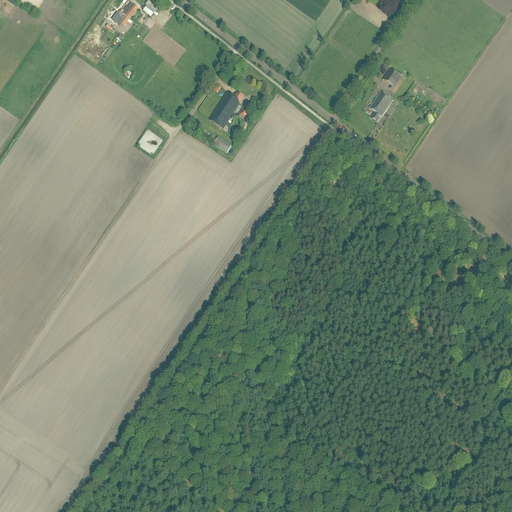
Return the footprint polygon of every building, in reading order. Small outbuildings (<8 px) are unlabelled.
[(161,12),(148,1),(145,6),(147,7),(143,12),(150,18),(153,15),(156,17),(161,12)] [(120,12),(129,19),(132,15),(133,16),(135,13),(138,9),(132,5),(129,9),(127,7),(123,12),(121,10),(120,12)] [(126,24),(129,19),(120,12),(118,14),(122,17),(120,20),(122,21),(120,24),(124,27),(126,24)] [(117,21),(112,18),(108,22),(110,23),(108,25),(107,25),(105,28),(111,32),(113,29),(111,28),(112,25),(113,26),(117,21)] [(402,78),(389,70),(382,80),(391,86),(389,89),(393,92),(402,78)] [(244,98),(236,93),(233,98),(227,94),(209,122),(223,131),(226,127),(228,128),(230,125),(228,123),(244,98)] [(393,101),(381,93),(370,109),(375,113),(371,119),(378,123),(382,118),(393,101)] [(250,111),(244,107),(239,115),(245,119),(250,111)] [(231,147),(218,138),(213,145),(227,154),(231,147)]
